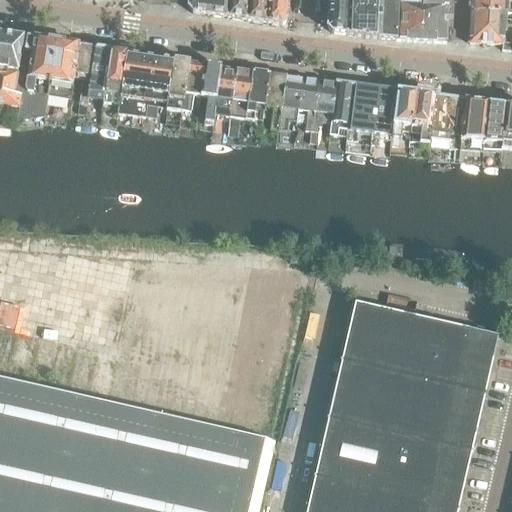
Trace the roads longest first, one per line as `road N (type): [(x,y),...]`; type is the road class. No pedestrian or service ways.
road 1 (unclassified): [(511,312),(374,280),(343,285),(334,295),(286,511)]
road 2 (tertiary): [(308,53),(511,80)]
road 3 (tertiary): [(0,12),(159,32)]
road 4 (tertiary): [(159,32),(308,53)]
